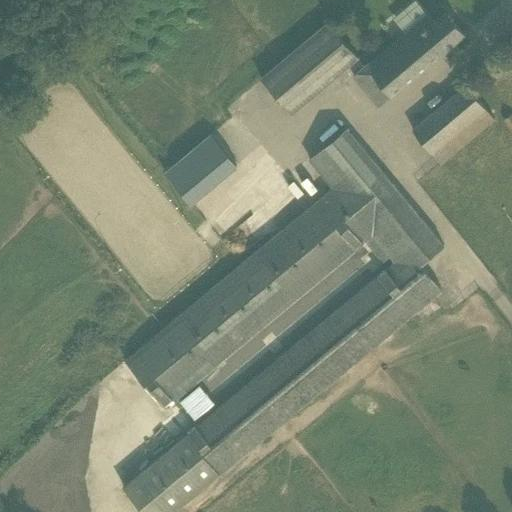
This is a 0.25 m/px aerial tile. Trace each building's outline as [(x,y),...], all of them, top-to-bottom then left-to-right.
[(353,77),(377,107),(440,54),(446,61),(460,50),(454,43),(464,34),(446,13),(435,21),(429,14),(357,73),(358,73),(353,77)] [(326,23),(261,78),(291,114),(357,58),(326,23)] [(504,77),(511,70),(511,62),(506,55),(494,64),(504,77)] [(441,164),(494,118),(466,85),(412,130),(441,164)] [(511,114),(502,120),(511,135),(511,114)] [(188,432),(123,486),(144,511),(172,511),(426,302),(441,289),(421,265),(444,245),(346,128),(331,141),(309,159),(332,188),(125,359),(173,414),(161,424),(174,439),(186,429),(188,432)] [(193,203),(239,162),(211,131),(165,171),(193,203)]
